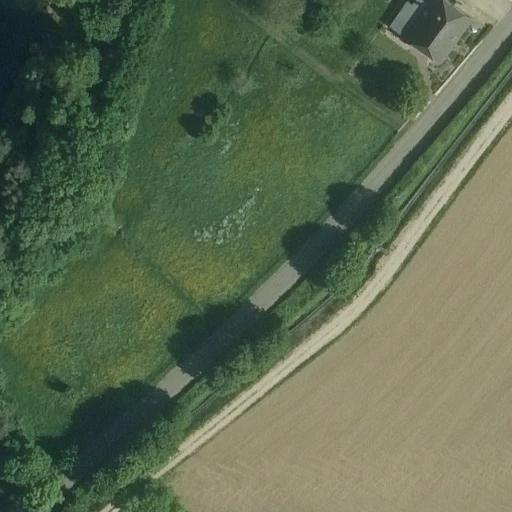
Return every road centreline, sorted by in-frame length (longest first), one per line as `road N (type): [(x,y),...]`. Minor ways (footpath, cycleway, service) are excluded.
road 1 (unclassified): [(511,28),(295,270),(24,511)]
road 2 (track): [(108,511),(364,301),(511,108)]
